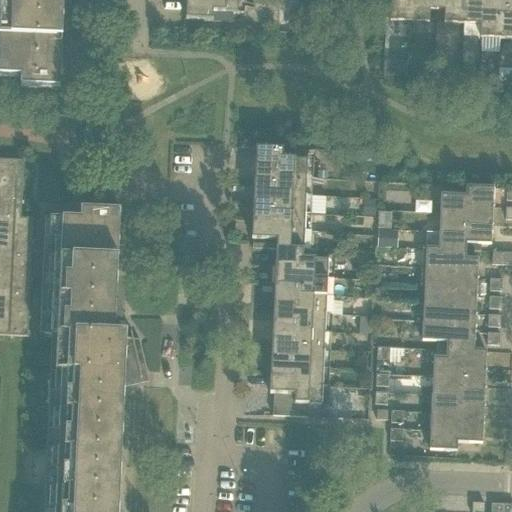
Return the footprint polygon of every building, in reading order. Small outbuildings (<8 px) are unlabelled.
[(0,0),(0,76),(21,78),(20,87),(60,89),(63,0),(0,0)] [(210,0),(211,3),(186,3),(185,21),(212,22),(212,13),(238,14),(238,0),(210,0)] [(390,0),(390,22),(409,23),(410,0),(390,0)] [(410,0),(409,23),(429,24),(429,11),(436,11),(436,0),(410,0)] [(436,0),(436,11),(444,11),(444,25),(464,26),(464,0),(436,0)] [(464,0),(464,26),(481,26),(482,0),(464,0)] [(482,0),(481,26),(481,27),(481,40),(499,41),(500,13),(509,13),(509,0),(482,0)] [(500,13),(499,41),(511,41),(511,0),(509,0),(509,13),(500,13)] [(385,62),(384,61),(383,76),(406,77),(407,63),(385,62)] [(255,149),(254,168),(281,169),(281,179),(306,180),(307,160),(282,159),(282,150),(255,149)] [(0,219),(20,221),(20,220),(23,162),(0,160),(0,219)] [(254,168),(254,186),(280,187),(280,197),(305,198),(306,180),(281,179),(281,169),(254,168)] [(280,187),(254,186),(253,204),(279,205),(279,216),(304,217),(305,198),(280,197),(280,187)] [(441,197),(440,216),(465,218),(466,207),(492,208),(493,189),(466,188),(466,198),(441,197)] [(364,201),(364,217),(375,218),(375,201),(364,201)] [(253,204),(252,223),(278,224),(278,234),(317,236),(317,234),(303,233),(304,217),(279,216),(279,205),(253,204)] [(465,218),(440,216),(439,235),(465,236),(465,226),(491,228),(492,208),(466,207),(465,218)] [(45,472),(120,475),(125,377),(141,373),(134,342),(139,342),(138,340),(133,340),(131,332),(130,332),(131,340),(126,340),(126,339),(114,339),(120,214),(80,212),(80,222),(44,220),(39,337),(51,338),(45,472)] [(390,230),(391,215),(378,214),(377,230),(390,230)] [(0,259),(30,261),(32,220),(20,220),(20,221),(0,219),(0,259)] [(278,224),(252,223),(251,240),(252,240),(252,250),(276,251),(302,252),(302,251),(316,252),(317,236),(278,234),(278,224)] [(439,235),(438,251),(465,252),(480,253),(480,245),(490,245),(491,228),(465,226),(465,236),(439,235)] [(397,232),(378,231),(377,249),(397,250),(397,232)] [(465,252),(438,251),(427,250),(426,270),(450,271),(450,278),(477,280),(477,261),(465,260),(465,252)] [(276,251),(275,269),(301,270),(301,280),(326,281),(327,262),(302,261),(302,252),(276,251)] [(503,266),(504,254),(492,253),(492,266),(503,266)] [(511,254),(504,254),(503,266),(511,266),(511,254)] [(30,261),(0,259),(0,297),(29,299),(30,261)] [(301,270),(275,269),(274,287),(300,288),(300,298),(326,299),(326,281),(301,280),(301,270)] [(450,271),(426,270),(426,288),(450,289),(449,296),(476,298),(477,280),(450,278),(450,271)] [(501,293),(502,281),(490,280),(489,292),(501,293)] [(300,288),(274,287),(273,306),(300,307),(300,317),(325,318),(326,299),(300,298),(300,288)] [(426,288),(425,305),(449,307),(449,315),(475,316),(476,298),(449,296),(450,289),(426,288)] [(29,299),(0,297),(0,335),(27,337),(29,299)] [(500,311),(501,299),(489,298),(488,310),(500,311)] [(425,305),(424,324),(448,325),(448,332),(474,334),(475,316),(449,315),(449,307),(425,305)] [(273,306),(273,324),(299,325),(299,334),(324,335),(325,318),(300,317),(300,307),(273,306)] [(487,328),(500,329),(500,317),(488,316),(487,328)] [(273,324),(272,341),(299,343),(299,352),(323,353),(324,335),(299,334),(299,325),(273,324)] [(448,325),(424,324),(423,343),(448,344),(448,351),(473,352),(474,334),(448,332),(448,325)] [(499,347),(499,335),(487,334),(487,346),(499,347)] [(272,341),(271,359),(297,360),(297,370),(322,372),(323,353),(299,352),(299,343),(272,341)] [(389,350),(377,349),(376,360),(388,361),(389,350)] [(486,352),(473,352),(448,351),(447,360),(434,360),(433,378),(459,379),(460,371),(485,372),(486,352)] [(271,359),(270,378),(297,379),(296,389),(322,390),(322,372),(297,370),(297,360),(271,359)] [(459,379),(433,378),(432,396),(458,398),(459,389),(484,390),(485,372),(460,371),(459,379)] [(387,388),(388,377),(376,376),(375,387),(387,388)] [(297,379),(270,378),(269,395),(273,395),(272,417),(307,419),(308,406),(321,407),(322,390),(296,389),(297,379)] [(458,398),(432,396),(431,414),(458,415),(458,407),(483,408),(484,390),(459,389),(458,398)] [(387,394),(375,394),(375,405),(386,405),(387,394)] [(431,414),(430,432),(457,433),(457,425),(482,426),(483,408),(458,407),(458,415),(431,414)] [(376,421),(386,421),(387,412),(376,411),(376,421)] [(391,412),(390,424),(403,425),(403,413),(391,412)] [(457,433),(430,432),(429,451),(456,452),(456,443),(481,444),(482,426),(457,425),(457,433)] [(390,430),(389,442),(402,443),(402,431),(390,430)] [(118,511),(120,475),(45,472),(43,511),(118,511)]
